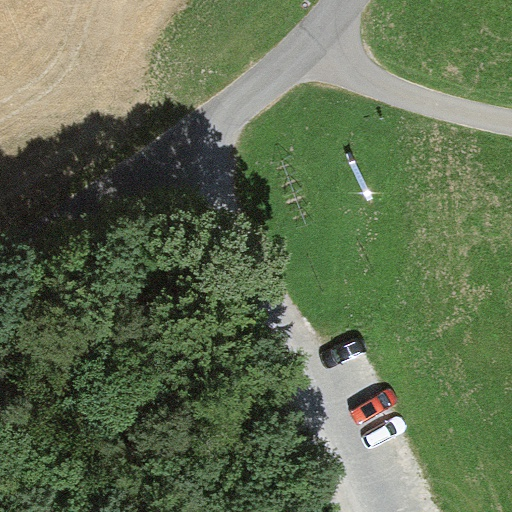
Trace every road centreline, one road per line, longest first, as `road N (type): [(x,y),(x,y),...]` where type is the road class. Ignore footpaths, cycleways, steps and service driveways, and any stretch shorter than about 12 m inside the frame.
road 1 (track): [(189,152),(362,511)]
road 2 (track): [(189,152),(0,281)]
road 3 (unclassified): [(321,46),(381,93),(458,121),(511,130)]
road 4 (unclassified): [(321,46),(189,152)]
